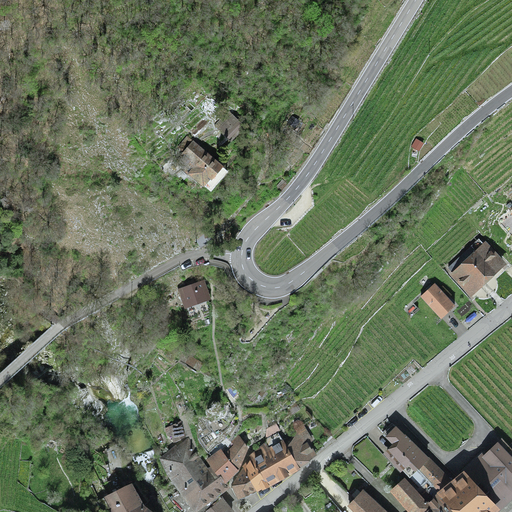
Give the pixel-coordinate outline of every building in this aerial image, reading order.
[(234,123),(223,137),(228,142),(229,141),(234,145),(244,132),(234,123)] [(416,139),(412,146),(419,150),(423,143),(416,139)] [(209,193),(226,173),(195,149),(179,168),(209,193)] [(194,242),(198,249),(211,242),(207,236),(205,238),(202,237),(200,235),(199,238),(196,238),(194,242)] [(456,262),(449,268),(454,274),(470,291),(469,292),(471,294),(473,292),(472,291),(501,264),(502,265),(504,263),(502,261),(501,262),(480,239),(465,252),(464,257),(461,261),(459,263),(456,262)] [(181,289),(186,306),(208,298),(202,281),(194,284),(193,281),(187,283),(188,286),(181,289)] [(441,318),(455,305),(435,283),(421,296),(441,318)] [(191,356),(188,362),(189,362),(187,365),(197,372),(202,364),(191,356)] [(165,429),(167,436),(171,434),(174,442),(185,438),(180,423),(165,429)] [(266,444),(251,456),(252,456),(254,460),(283,439),(278,430),(280,429),(276,424),(273,426),(270,423),(268,424),(267,445),(266,445),(266,444)] [(428,479),(433,485),(444,474),(393,424),(384,433),(394,444),(396,445),(411,460),(428,479)] [(315,454),(307,441),(311,439),(302,425),(293,431),(297,436),(286,444),(299,465),(315,454)] [(237,469),(247,447),(238,435),(232,442),(235,445),(225,455),(237,469)] [(225,480),(213,465),(208,469),(187,439),(161,459),(169,472),(181,488),(168,497),(175,505),(182,511),(230,511),(232,511),(218,492),(229,484),(225,480)] [(299,465),(286,444),(283,439),(254,460),(268,483),(299,465)] [(213,465),(225,480),(237,469),(225,455),(235,445),(232,442),(226,448),(223,444),(219,448),(220,449),(208,460),(213,465)] [(511,457),(498,443),(464,474),(496,508),(498,511),(511,498),(511,457)] [(403,469),(411,460),(396,445),(388,453),(403,469)] [(255,489),(268,483),(254,460),(252,456),(248,462),(244,468),(255,489)] [(244,468),(233,485),(239,496),(255,489),(244,468)] [(433,485),(439,491),(444,487),(443,486),(449,481),(444,474),(433,485)] [(494,510),(496,508),(464,474),(462,475),(462,476),(441,493),(457,511),(490,511),(494,509),(494,510)] [(392,491),(411,511),(432,511),(435,510),(429,504),(419,493),(405,478),(392,491)] [(457,511),(441,493),(439,491),(433,485),(428,479),(425,482),(428,484),(419,493),(429,504),(435,510),(436,511),(457,511)] [(110,511),(150,511),(142,505),(130,484),(104,497),(110,511)] [(383,511),(361,491),(353,500),(366,511),(383,511)] [(366,511),(353,500),(349,505),(356,511),(366,511)]
